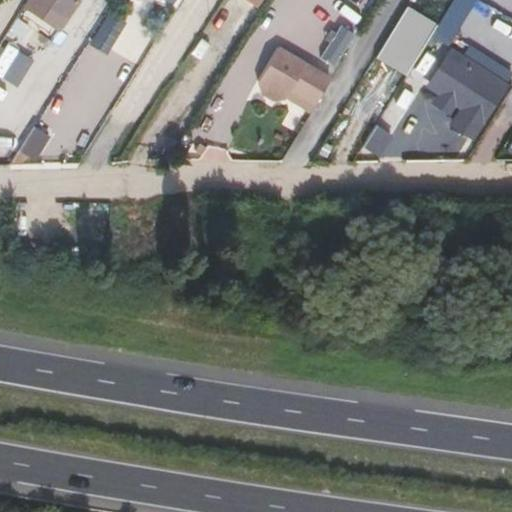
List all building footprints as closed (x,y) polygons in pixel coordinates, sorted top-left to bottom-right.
[(18,0),(14,7),(46,27),(54,15),(31,0),(18,0)] [(31,0),(54,15),(63,0),(31,0)] [(63,0),(54,15),(58,18),(69,0),(63,0)] [(377,57),(408,74),(437,20),(406,4),(377,57)] [(108,11),(93,42),(122,55),(136,24),(108,11)] [(54,15),(46,27),(50,30),(58,18),(54,15)] [(338,24),(323,58),(338,64),(353,31),(338,24)] [(333,100),(349,74),(297,42),(277,75),(280,86),(291,93),(303,91),(308,84),(333,100)] [(430,109),(477,137),(511,81),(451,45),(426,86),(439,93),(430,109)] [(308,84),(303,91),(328,107),(333,100),(308,84)] [(365,148),(380,155),(391,131),(376,124),(365,148)] [(31,139),(21,132),(15,143),(24,150),(31,139)]
